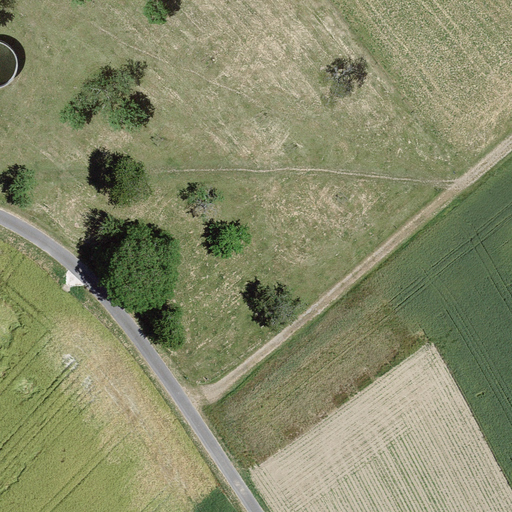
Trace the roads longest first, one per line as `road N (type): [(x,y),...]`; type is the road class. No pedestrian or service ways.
road 1 (track): [(511,144),(234,379),(182,400)]
road 2 (unclassified): [(255,511),(132,328),(66,258),(0,217)]
